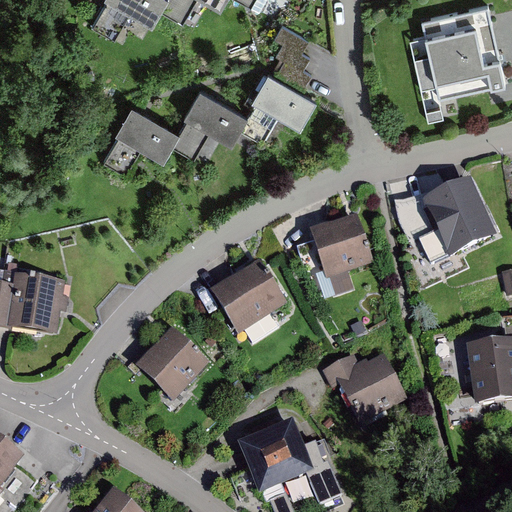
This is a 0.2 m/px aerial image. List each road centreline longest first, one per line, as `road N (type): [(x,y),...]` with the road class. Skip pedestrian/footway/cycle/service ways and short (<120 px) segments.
road 1 (residential): [(59,415),(120,333),(202,248),(369,164)]
road 2 (track): [(464,511),(408,350),(369,164)]
road 3 (residential): [(59,415),(159,463),(218,511)]
road 4 (residential): [(369,164),(355,85),(353,0)]
road 5 (residential): [(369,164),(511,132)]
